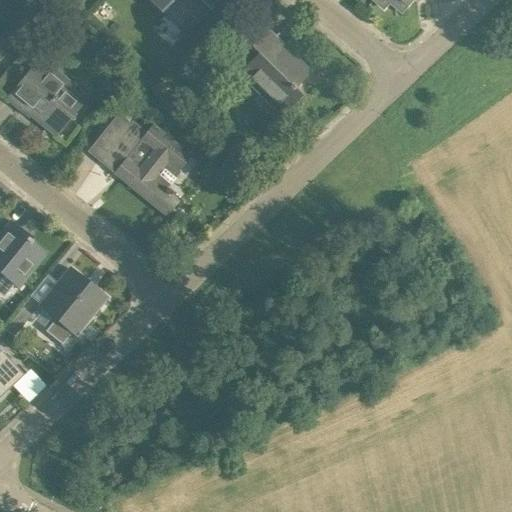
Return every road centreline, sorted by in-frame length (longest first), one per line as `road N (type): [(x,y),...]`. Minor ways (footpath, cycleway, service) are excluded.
road 1 (residential): [(165,297),(397,78)]
road 2 (residential): [(0,455),(165,297)]
road 3 (residential): [(165,297),(0,159)]
road 4 (residential): [(397,78),(301,0)]
